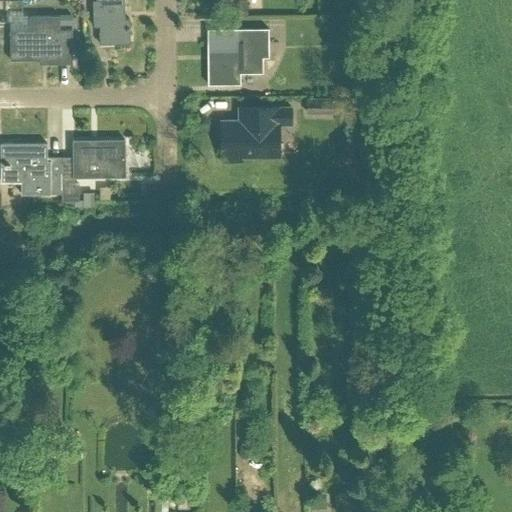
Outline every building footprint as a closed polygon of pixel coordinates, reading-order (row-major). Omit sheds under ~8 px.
[(93,0),(95,25),(99,25),(100,44),(131,43),(130,18),(126,18),(125,0),(93,0)] [(31,29),(10,29),(11,60),(46,60),(47,63),(73,63),(73,29),(60,29),(60,14),(30,15),(31,29)] [(268,26),(254,26),(207,27),(207,83),(240,83),(240,71),(263,71),(262,55),(268,55),(268,26)] [(307,112),(335,112),(335,97),(306,97),(307,112)] [(291,107),(244,108),(244,120),(219,121),(220,164),(243,163),(243,156),(280,155),(279,123),(291,123),(291,107)] [(127,139),(75,140),(75,161),(63,162),(63,195),(64,202),(81,202),(80,183),(76,183),(76,176),(128,175),(127,139)] [(48,144),(1,145),(2,182),(22,182),(22,196),(63,195),(63,162),(48,162),(48,144)] [(54,439),(54,456),(82,457),(82,439),(54,439)]
